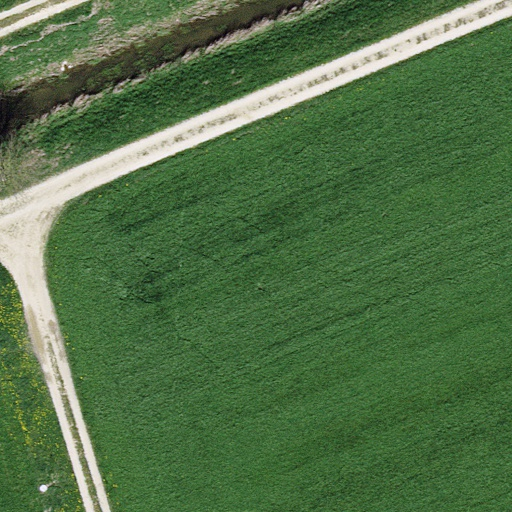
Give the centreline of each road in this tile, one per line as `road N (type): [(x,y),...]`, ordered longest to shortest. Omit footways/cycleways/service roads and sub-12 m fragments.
road 1 (track): [(511,1),(0,212)]
road 2 (track): [(9,208),(100,511)]
